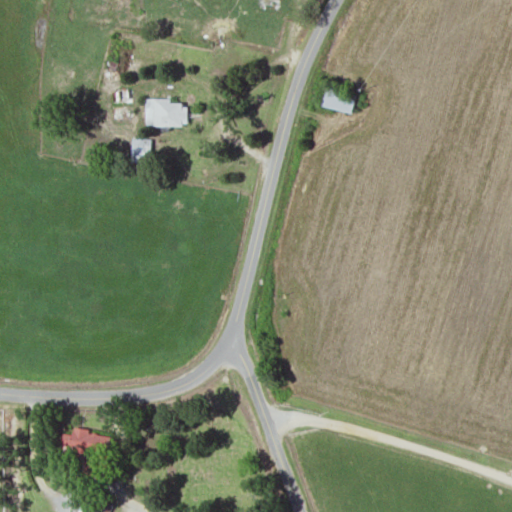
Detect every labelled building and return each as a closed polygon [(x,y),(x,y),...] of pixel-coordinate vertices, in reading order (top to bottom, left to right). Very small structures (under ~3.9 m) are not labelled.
[(354,111),(357,93),(325,89),(323,107),(354,111)] [(172,97),(146,98),(147,126),(189,125),(189,103),(172,103),(172,97)] [(113,120),(132,121),(132,107),(113,107),(113,120)] [(152,137),(133,137),(133,161),(152,162),(152,137)] [(111,435),(75,427),(73,434),(65,432),(62,450),(71,452),(69,461),(93,466),(94,463),(104,465),(111,435)] [(85,511),(110,511),(113,503),(97,498),(94,506),(88,504),(85,511)]
